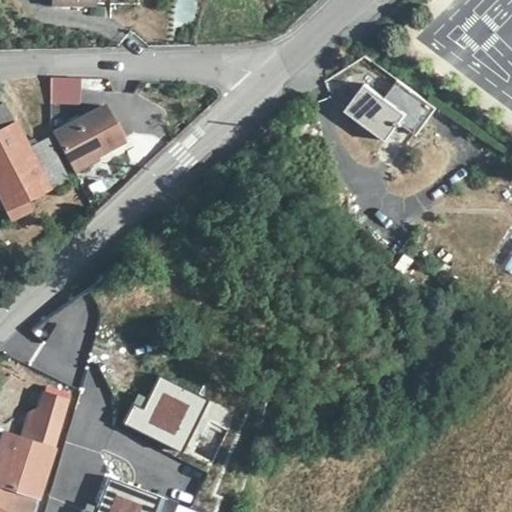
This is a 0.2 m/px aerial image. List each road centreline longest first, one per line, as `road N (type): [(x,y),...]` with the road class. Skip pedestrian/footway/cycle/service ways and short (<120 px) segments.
road 1 (unclassified): [(278,76),(0,325)]
road 2 (residential): [(0,69),(278,76)]
